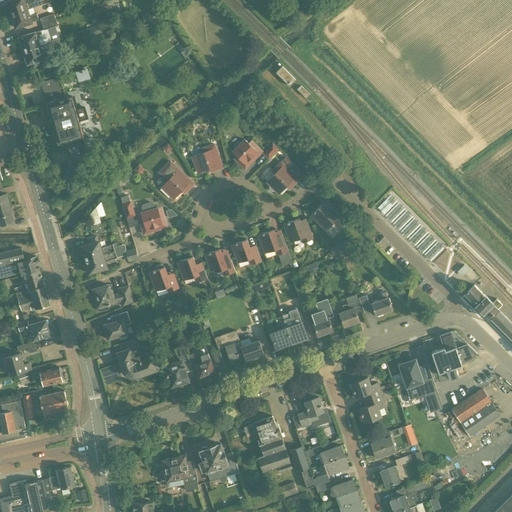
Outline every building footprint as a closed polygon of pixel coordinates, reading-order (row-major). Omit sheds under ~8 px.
[(9,12),(11,13),(11,14),(27,9),(25,3),(33,0),(9,0),(7,1),(9,7),(8,9),(9,12)] [(93,8),(95,14),(110,8),(108,2),(93,8)] [(147,12),(147,13),(143,15),(148,23),(152,21),(159,17),(154,8),(147,12)] [(13,22),(15,28),(39,20),(37,13),(30,16),(27,9),(11,14),(12,16),(11,17),(12,21),(13,22)] [(40,18),(42,24),(56,20),(54,14),(40,18)] [(35,32),(21,36),(19,37),(21,44),(20,45),(21,49),(23,50),(23,51),(46,43),(52,41),(48,29),(58,26),(56,20),(42,24),(44,30),(35,32)] [(89,29),(92,37),(103,32),(100,25),(89,29)] [(131,59),(138,56),(128,31),(120,34),(131,59)] [(183,31),(179,33),(185,43),(189,40),(183,31)] [(26,58),(28,64),(32,62),(51,56),(49,50),(42,52),(40,46),(46,43),(23,51),(24,52),(23,54),(24,57),(26,58)] [(276,72),(289,84),(295,78),(283,65),(276,72)] [(91,79),(88,68),(76,72),(79,82),(91,79)] [(58,143),(83,136),(79,122),(88,119),(85,108),(76,110),(72,96),(63,98),(57,78),(42,82),(41,82),(47,103),(58,143)] [(234,146),(236,148),(233,151),(237,155),(234,158),(245,169),(262,151),(251,140),(249,143),(245,139),(241,142),(239,140),(234,146)] [(210,172),(223,168),(214,144),(200,149),(201,153),(192,156),(198,172),(209,168),(210,172)] [(269,158),(278,149),(273,144),(264,153),(269,158)] [(288,166),(287,167),(281,161),(272,171),(275,174),(267,182),(270,185),(269,187),(269,189),(270,190),(272,191),(274,191),(275,190),(279,194),(287,185),(290,188),(299,179),(295,174),(300,170),(286,156),(282,160),(288,166)] [(194,184),(176,166),(170,160),(159,172),(165,177),(168,180),(162,187),(174,199),(182,190),(185,193),(194,184)] [(135,215),(130,201),(127,191),(122,193),(119,184),(116,185),(120,198),(121,197),(123,204),(127,217),(130,227),(140,223),(144,234),(168,226),(163,212),(159,213),(157,208),(156,208),(154,203),(151,201),(143,204),(141,207),(143,212),(141,213),(137,214),(135,215)] [(0,209),(10,207),(6,193),(0,195),(0,209)] [(106,215),(101,201),(90,214),(92,219),(106,215)] [(337,225),(345,218),(333,205),(328,210),(322,204),(311,215),(325,229),(333,221),(337,225)] [(14,221),(10,207),(0,209),(0,223),(1,224),(2,224),(3,227),(9,225),(9,222),(14,221)] [(428,257),(432,257),(434,253),(434,235),(425,235),(425,230),(421,230),(420,229),(409,215),(408,216),(400,212),(400,217),(392,217),(399,225),(399,218),(406,222),(406,226),(403,231),(410,231),(410,235),(415,231),(418,234),(423,234),(423,239),(419,243),(422,247),(424,244),(431,243),(432,249),(422,249),(428,257)] [(302,242),(313,238),(305,218),(300,221),(299,218),(284,224),(290,241),(301,238),(302,242)] [(292,263),(288,251),(280,230),(274,232),(274,230),(258,235),(265,253),(275,249),(277,255),(278,254),(282,266),(292,263)] [(81,246),(81,247),(80,249),(81,253),(83,254),(85,260),(125,247),(124,244),(117,246),(116,242),(101,247),(99,241),(97,234),(96,235),(87,237),(89,244),(81,246)] [(261,262),(261,261),(261,260),(256,245),(250,247),(247,239),(232,245),(238,262),(249,259),(251,264),(258,262),(258,263),(261,262)] [(330,248),(333,254),(351,248),(349,241),(330,248)] [(126,248),(125,247),(85,260),(87,265),(86,268),(87,271),(89,272),(89,273),(96,271),(107,268),(105,261),(108,260),(109,263),(117,260),(116,257),(124,255),(126,248)] [(22,274),(40,269),(38,262),(39,260),(39,257),(37,257),(36,256),(26,259),(26,260),(19,262),(19,260),(24,258),(22,248),(0,252),(0,275),(0,278),(21,272),(22,274)] [(126,250),(128,260),(139,257),(136,248),(126,250)] [(235,271),(228,250),(222,252),(220,249),(205,254),(209,266),(213,265),(215,272),(222,270),(224,275),(235,271)] [(208,278),(202,262),(196,264),(193,257),(177,262),(184,280),(194,276),(196,282),(208,278)] [(153,270),(153,271),(149,272),(156,291),(167,287),(168,291),(179,287),(173,273),(168,275),(165,267),(164,267),(163,266),(162,265),(156,267),(155,268),(156,269),(153,270)] [(29,289),(23,290),(16,292),(16,293),(45,285),(44,283),(46,282),(45,279),(43,278),(40,269),(22,274),(22,275),(24,275),(29,289)] [(255,284),(257,291),(270,286),(268,280),(255,284)] [(119,293),(113,295),(111,290),(110,290),(108,284),(93,289),(96,298),(95,299),(96,303),(98,304),(98,306),(99,306),(101,311),(109,309),(107,304),(115,301),(115,303),(122,301),(123,306),(134,301),(129,285),(118,288),(119,293)] [(462,295),(461,296),(480,315),(482,312),(487,317),(488,318),(489,317),(511,339),(511,323),(498,309),(502,304),(496,298),(492,303),(473,284),(462,295)] [(48,295),(45,285),(16,293),(17,298),(18,298),(19,301),(27,299),(27,301),(31,300),(31,298),(39,296),(39,298),(48,295)] [(378,294),(380,300),(371,303),(376,315),(393,309),(389,297),(388,297),(386,292),(378,294)] [(342,305),(344,311),(339,312),(344,326),(360,321),(357,312),(362,310),(356,294),(345,297),(347,303),(342,305)] [(50,304),(48,295),(39,298),(39,296),(31,298),(31,300),(27,301),(27,299),(19,301),(22,310),(35,306),(36,309),(50,304)] [(362,297),(365,307),(370,305),(367,295),(362,297)] [(333,330),(329,317),(334,316),(327,298),(315,302),(318,311),(311,313),(315,322),(313,323),(318,336),(333,330)] [(286,327),(292,342),(307,337),(298,309),(281,314),(286,327)] [(111,316),(112,322),(104,324),(102,327),(103,331),(106,333),(108,339),(127,333),(125,325),(131,323),(127,311),(111,316)] [(18,317),(19,322),(17,323),(20,331),(30,328),(33,340),(46,336),(46,338),(53,336),(52,329),(49,330),(46,319),(29,324),(28,320),(25,320),(24,315),(18,317)] [(292,342),(286,327),(271,333),(276,348),(292,342)] [(145,338),(151,336),(150,332),(149,329),(142,331),(145,338)] [(259,340),(241,346),(236,330),(214,338),(218,350),(225,347),(230,361),(240,358),(240,357),(245,355),(246,360),(264,354),(259,340)] [(444,347),(432,351),(443,384),(451,381),(451,379),(453,377),(454,381),(461,380),(456,366),(463,364),(462,362),(471,358),(477,353),(467,343),(457,347),(451,331),(440,335),(441,339),(444,347)] [(149,353),(142,355),(137,344),(142,343),(139,336),(114,345),(122,369),(123,371),(125,372),(125,373),(126,374),(127,374),(128,375),(129,375),(130,376),(131,376),(132,376),(134,376),(136,376),(137,376),(138,376),(157,369),(152,356),(150,356),(149,353)] [(19,351),(35,346),(33,341),(17,346),(19,351)] [(176,348),(180,361),(165,365),(172,386),(188,381),(184,367),(192,364),(189,355),(185,345),(176,348)] [(200,351),(189,355),(192,364),(195,363),(200,377),(215,371),(210,358),(208,352),(201,354),(200,351)] [(212,353),(216,364),(221,362),(218,351),(212,353)] [(20,353),(7,357),(6,356),(1,358),(5,370),(9,369),(10,375),(31,369),(29,363),(24,364),(20,353)] [(429,378),(422,381),(414,359),(398,365),(406,387),(417,383),(421,395),(434,390),(429,378)] [(41,372),(32,375),(33,381),(43,379),(44,385),(62,381),(59,368),(41,372)] [(358,377),(350,380),(351,383),(355,397),(362,395),(365,393),(368,400),(382,395),(382,394),(387,392),(386,390),(388,390),(387,387),(385,387),(385,385),(379,387),(377,383),(370,385),(367,377),(359,380),(358,377)] [(451,408),(452,409),(447,412),(463,435),(467,432),(470,436),(501,415),(482,387),(451,408)] [(68,412),(67,408),(69,407),(64,390),(40,395),(44,413),(53,411),(54,415),(68,412)] [(34,416),(31,394),(23,395),(27,418),(34,416)] [(366,406),(359,408),(364,422),(381,416),(378,409),(386,406),(384,400),(382,395),(368,400),(369,405),(366,406)] [(298,415),(293,417),(296,428),(302,426),(302,427),(312,424),(313,425),(329,420),(325,410),(323,411),(318,397),(305,402),(308,410),(297,413),(298,415)] [(0,412),(0,414),(3,432),(4,432),(15,430),(16,430),(16,429),(13,411),(13,410),(11,410),(1,412),(0,412)] [(253,423),(244,426),(247,436),(256,433),(260,444),(261,444),(264,455),(259,457),(263,470),(278,465),(280,470),(292,466),(281,436),(282,436),(279,426),(277,427),(272,415),(263,418),(263,419),(253,423)] [(402,434),(405,433),(409,445),(418,443),(411,423),(400,427),(402,434)] [(389,431),(379,434),(381,440),(391,437),(389,431)] [(381,440),(371,444),(373,443),(378,456),(376,457),(376,458),(396,450),(391,437),(381,440)] [(200,450),(203,460),(198,462),(202,472),(207,470),(211,481),(219,478),(220,479),(220,480),(221,480),(222,481),(223,481),(224,481),(225,480),(226,479),(226,478),(227,477),(226,476),(226,475),(239,471),(232,451),(225,454),(221,443),(208,448),(206,446),(202,447),(201,450),(200,450)] [(325,444),(309,449),(311,455),(321,452),(327,450),(325,444)] [(325,463),(345,456),(341,445),(327,450),(321,452),(325,463)] [(302,446),(290,450),(297,471),(301,470),(309,467),(306,457),(304,451),(302,446)] [(163,460),(165,470),(161,471),(159,474),(160,478),(163,480),(167,479),(169,487),(184,484),(185,490),(198,487),(196,473),(192,461),(186,462),(185,455),(163,460)] [(395,460),(397,465),(380,471),(383,478),(381,479),(383,484),(385,484),(386,485),(404,479),(401,472),(404,470),(402,464),(412,460),(410,455),(407,456),(407,455),(395,460)] [(348,466),(345,456),(325,463),(329,474),(348,466)] [(57,470),(58,475),(49,477),(49,478),(52,490),(61,488),(62,488),(75,485),(71,467),(57,470)] [(309,467),(301,470),(307,487),(316,484),(318,492),(332,487),(327,474),(312,479),(309,467)] [(49,478),(42,480),(45,493),(52,491),(52,490),(49,478)] [(337,497),(357,490),(353,479),(333,486),(337,497)] [(2,511),(37,511),(39,511),(43,511),(49,510),(45,493),(42,480),(27,483),(26,480),(10,484),(14,500),(1,503),(2,511)] [(396,491),(398,497),(391,500),(395,511),(416,505),(412,492),(430,486),(428,480),(396,491)] [(283,497),(298,492),(294,482),(279,487),(283,497)] [(361,501),(357,490),(337,497),(341,508),(361,501)] [(440,507),(437,497),(430,499),(433,510),(440,507)] [(511,511),(511,502),(508,498),(493,511),(511,511)] [(153,511),(153,501),(133,503),(133,511),(153,511)] [(341,508),(342,511),(361,511),(364,511),(361,501),(341,508)]
